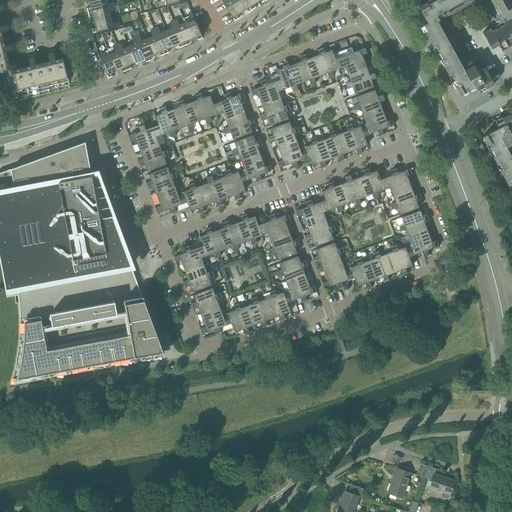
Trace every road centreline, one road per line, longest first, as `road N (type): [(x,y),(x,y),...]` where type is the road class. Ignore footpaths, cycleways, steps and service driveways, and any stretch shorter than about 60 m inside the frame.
road 1 (residential): [(511,404),(504,314),(441,131)]
road 2 (residential): [(158,236),(201,356),(328,311)]
road 3 (residential): [(328,311),(450,262),(407,143)]
road 4 (unclassified): [(288,489),(341,451),(402,424),(511,416)]
road 5 (residential): [(441,131),(410,61),(368,0)]
road 6 (unclassified): [(137,244),(87,110)]
road 7 (residential): [(104,104),(231,51)]
road 8 (residential): [(158,236),(283,189)]
road 9 (residential): [(283,189),(407,143)]
road 10 (residential): [(328,311),(283,189)]
road 11 (residential): [(283,189),(239,71)]
road 12 (residential): [(239,71),(355,28)]
